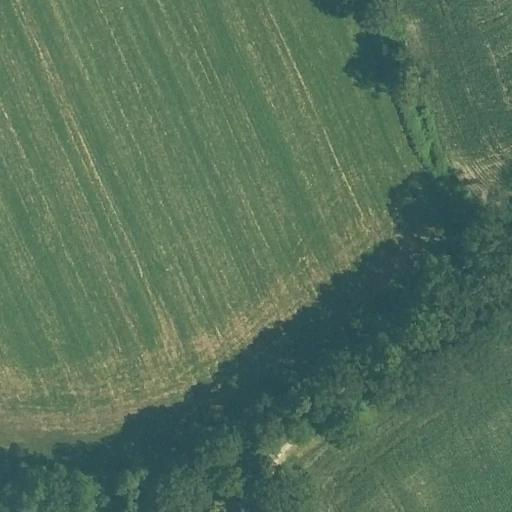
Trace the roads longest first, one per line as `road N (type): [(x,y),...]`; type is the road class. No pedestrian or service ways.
road 1 (unclassified): [(511,281),(331,398),(262,471),(254,511)]
road 2 (unclassified): [(0,487),(156,511)]
